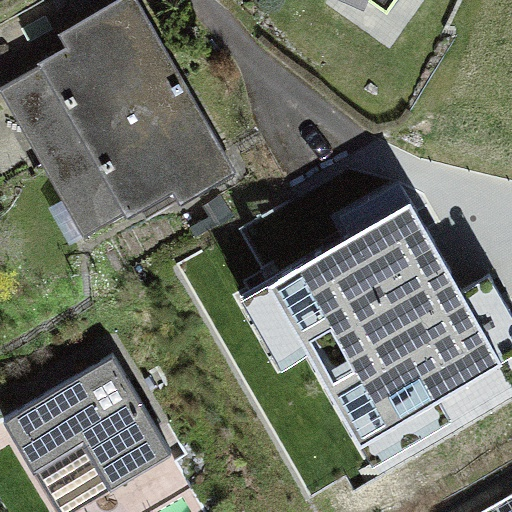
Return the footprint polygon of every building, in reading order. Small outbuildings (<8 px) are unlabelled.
[(66,46),(0,82),(0,98),(34,160),(179,79),(135,0),(110,0),(57,30),(66,46)] [(427,0),(310,0),(368,24),(378,0),(416,0),(426,4),(427,0)] [(34,160),(77,240),(167,191),(173,203),(232,170),(179,79),(34,160)] [(327,233),(200,302),(230,355),(251,343),(326,479),(378,450),(363,424),(510,344),(477,285),(458,295),(391,174),(317,214),(327,233)] [(118,365),(5,427),(51,511),(91,511),(174,467),(118,365)] [(511,511),(511,496),(484,511),(511,511)]
